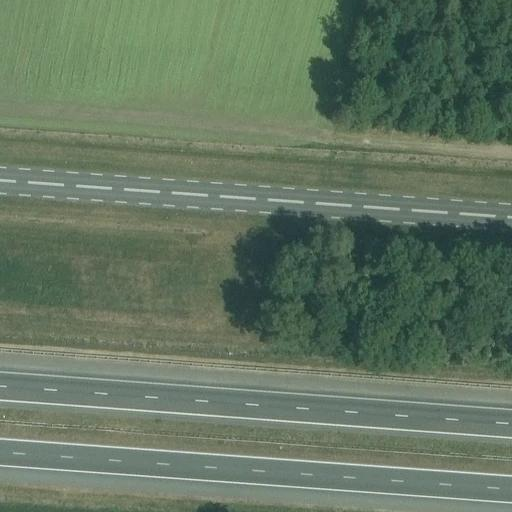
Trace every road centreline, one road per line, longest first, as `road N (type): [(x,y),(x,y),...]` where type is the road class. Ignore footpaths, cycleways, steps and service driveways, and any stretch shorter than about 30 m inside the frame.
road 1 (motorway): [(511,424),(0,387)]
road 2 (secondary): [(511,214),(0,177)]
road 3 (motorway): [(0,454),(511,491)]
